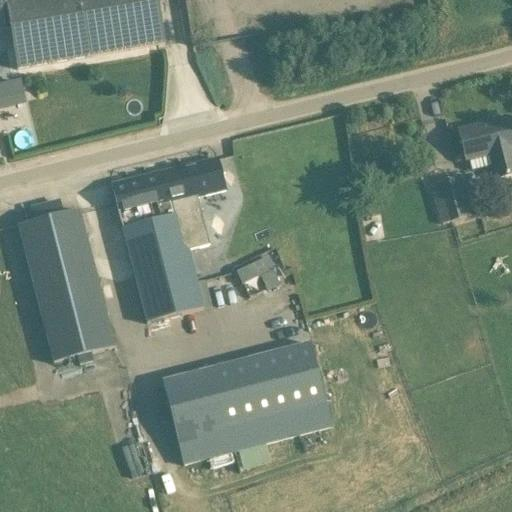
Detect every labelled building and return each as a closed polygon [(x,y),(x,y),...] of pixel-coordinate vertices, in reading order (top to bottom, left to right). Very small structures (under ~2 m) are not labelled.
[(0,0),(0,31),(11,30),(5,0),(0,0)] [(163,47),(161,35),(155,0),(5,0),(11,30),(16,65),(17,71),(163,47)] [(511,179),(511,147),(506,121),(501,122),(500,119),(496,117),(489,119),(486,123),(487,126),(459,133),(467,164),(489,159),(495,183),(511,179)] [(189,253),(210,247),(198,200),(226,193),(218,161),(140,181),(140,180),(138,180),(138,181),(115,187),(114,186),(112,187),(116,203),(149,325),(204,311),(189,253)] [(458,181),(440,186),(449,224),(467,220),(458,181)] [(91,356),(115,350),(80,212),(19,227),(54,365),(77,359),(79,367),(93,364),(91,356)] [(238,273),(244,286),(260,279),(266,292),(279,286),(273,273),(268,260),(238,273)] [(163,384),(184,469),(333,429),(311,345),(163,384)]
